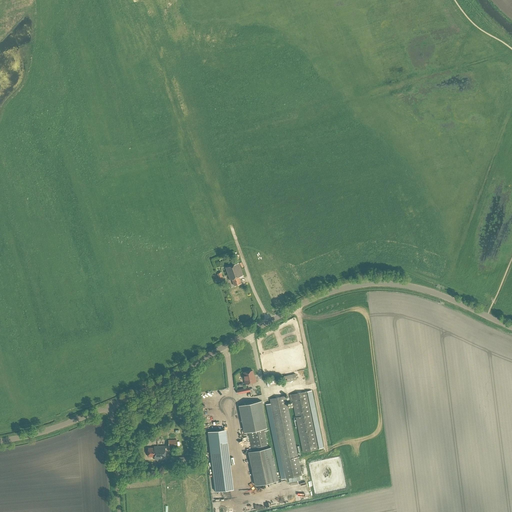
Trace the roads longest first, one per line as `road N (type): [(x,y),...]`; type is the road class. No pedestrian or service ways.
road 1 (tertiary): [(111,405),(343,287),(416,287),(511,326)]
road 2 (track): [(296,306),(326,450)]
